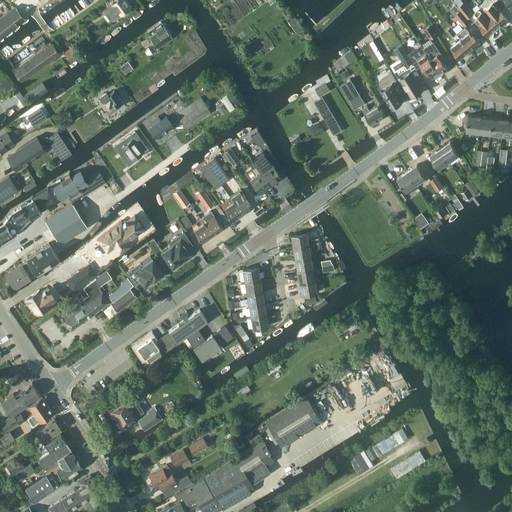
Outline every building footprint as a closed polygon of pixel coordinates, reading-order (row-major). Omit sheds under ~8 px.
[(109,8),(104,12),(108,18),(113,14),(115,15),(115,16),(118,17),(120,15),(124,12),(126,13),(127,11),(128,10),(131,7),(126,0),(110,0),(111,0),(110,1),(108,3),(107,6),(109,8)] [(484,0),(479,5),(480,7),(483,10),(497,27),(508,19),(498,7),(494,2),(496,0),(484,0)] [(457,7),(467,19),(473,14),(463,2),(457,7)] [(0,38),(24,19),(22,16),(14,7),(0,17),(0,38)] [(474,18),(488,35),(497,27),(483,10),(480,7),(476,11),(475,13),(477,15),(474,18)] [(469,22),(459,11),(454,15),(463,26),(469,22)] [(171,36),(161,22),(148,31),(151,36),(157,46),(171,36)] [(423,29),(430,39),(436,35),(429,26),(423,29)] [(461,38),(470,50),(480,42),(471,30),(470,31),(466,26),(457,33),(457,32),(456,33),(461,38)] [(446,31),(451,38),(456,34),(450,27),(446,31)] [(470,50),(461,38),(451,46),(460,58),(470,50)] [(433,41),(424,48),(431,58),(440,72),(441,74),(447,70),(446,68),(447,67),(443,60),(445,59),(433,41)] [(21,80),(59,53),(51,43),(14,69),(21,80)] [(71,62),(80,55),(72,44),(63,52),(71,62)] [(405,65),(394,72),(402,85),(404,83),(411,95),(412,94),(413,96),(419,93),(418,91),(422,88),(417,80),(422,77),(408,53),(402,44),(395,48),(405,65)] [(421,44),(408,53),(422,77),(422,78),(430,73),(433,77),(435,76),(436,78),(441,74),(440,72),(431,58),(424,48),(421,44)] [(155,54),(149,46),(144,49),(150,57),(155,54)] [(125,73),(133,67),(128,60),(120,66),(125,73)] [(400,102),(403,100),(399,93),(403,90),(392,71),(383,77),(382,77),(381,78),(381,79),(380,80),(380,81),(380,82),(380,83),(381,84),(381,85),(383,88),(380,89),(391,107),(394,105),(394,106),(400,103),(400,102)] [(0,74),(0,82),(6,91),(13,86),(4,72),(0,74)] [(326,82),(331,80),(327,74),(316,81),(319,86),(315,88),(319,95),(330,89),(326,82)] [(351,78),(340,85),(355,109),(365,102),(351,78)] [(101,100),(99,101),(104,108),(106,106),(110,112),(117,107),(123,103),(119,97),(114,90),(108,95),(106,92),(99,97),(101,100)] [(18,91),(0,103),(5,109),(15,103),(16,104),(17,104),(20,107),(26,102),(18,91)] [(176,113),(186,129),(211,113),(201,97),(176,113)] [(334,133),(341,129),(322,97),(315,101),(334,133)] [(372,124),(386,115),(379,103),(370,109),(367,106),(363,108),(365,112),(372,124)] [(40,108),(28,116),(34,125),(46,117),(40,108)] [(478,132),(480,116),(468,115),(466,130),(478,132)] [(154,125),(150,128),(156,136),(161,132),(162,133),(163,133),(162,132),(166,129),(167,130),(167,129),(167,128),(172,124),(166,116),(161,120),(158,116),(151,121),(154,125)] [(480,116),(478,132),(490,133),(492,118),(480,116)] [(492,118),(490,133),(502,135),(504,119),(492,118)] [(511,120),(504,119),(502,135),(511,135),(511,120)] [(63,133),(69,142),(73,139),(67,130),(63,133)] [(7,147),(14,142),(6,131),(0,134),(0,153),(8,149),(7,147)] [(57,131),(48,137),(60,156),(69,150),(57,131)] [(124,143),(119,147),(126,156),(128,154),(132,159),(133,159),(142,152),(147,148),(135,131),(127,137),(122,140),(124,143)] [(259,144),(264,141),(258,131),(257,131),(260,136),(256,139),(259,144)] [(299,135),(293,139),(295,143),(295,144),(302,140),(299,135)] [(20,151),(9,158),(16,169),(36,156),(35,154),(44,148),(36,137),(18,149),(20,151)] [(440,148),(449,161),(459,154),(451,141),(440,148)] [(240,161),(231,148),(224,152),(234,165),(240,161)] [(449,161),(440,148),(430,155),(439,168),(449,161)] [(263,151),(252,159),(256,165),(261,173),(269,184),(270,185),(278,180),(277,178),(281,176),(274,166),(276,166),(275,165),(274,166),(263,151)] [(206,163),(221,183),(228,178),(214,158),(206,163)] [(221,183),(206,163),(200,168),(214,188),(221,183)] [(406,171),(415,184),(426,177),(417,164),(406,171)] [(269,184),(256,165),(251,168),(255,174),(250,178),(259,191),(269,184)] [(61,180),(54,185),(62,198),(70,194),(70,195),(79,189),(78,189),(80,188),(81,189),(88,185),(79,170),(70,175),(69,173),(60,179),(61,180)] [(415,184),(406,171),(397,178),(406,191),(415,184)] [(0,201),(18,190),(9,175),(0,181),(3,185),(0,187),(0,201)] [(442,186),(436,176),(431,180),(437,190),(442,186)] [(88,185),(81,189),(84,195),(99,185),(96,180),(88,185)] [(478,192),(470,180),(465,184),(468,188),(473,195),(478,192)] [(200,217),(212,235),(223,227),(214,214),(213,216),(210,211),(216,207),(202,188),(196,192),(208,210),(201,215),(202,216),(200,217)] [(240,188),(230,196),(242,214),(253,206),(240,188)] [(461,193),(466,200),(473,195),(468,188),(461,193)] [(188,202),(178,189),(173,193),(183,206),(188,202)] [(451,199),(452,200),(458,210),(463,206),(455,194),(451,196),(452,198),(451,199)] [(233,220),(242,214),(230,196),(228,197),(231,202),(223,207),(233,220)] [(33,199),(12,212),(22,227),(22,228),(32,219),(39,215),(38,213),(40,211),(33,199)] [(452,200),(448,203),(454,212),(458,210),(452,200)] [(72,202),(45,219),(56,237),(63,239),(86,225),(72,202)] [(446,213),(441,207),(435,211),(440,217),(446,213)] [(5,222),(0,225),(0,244),(13,236),(12,234),(16,231),(17,231),(18,230),(17,230),(22,227),(12,212),(9,217),(5,222)] [(421,212),(413,218),(421,228),(429,222),(421,212)] [(212,235),(200,217),(198,219),(201,224),(193,229),(202,242),(212,235)] [(98,239),(107,251),(115,245),(119,250),(127,244),(126,242),(140,231),(130,219),(126,222),(125,221),(123,222),(122,220),(98,239)] [(192,244),(183,232),(170,241),(172,244),(162,251),(172,266),(190,253),(186,248),(192,244)] [(306,232),(291,235),(293,247),(308,244),(306,232)] [(49,242),(27,256),(28,259),(37,272),(59,258),(58,256),(57,255),(49,242)] [(308,244),(293,247),(295,259),(310,256),(308,244)] [(310,256),(295,259),(297,270),(312,268),(315,267),(314,261),(311,262),(310,256)] [(127,272),(135,284),(141,280),(144,285),(162,272),(152,258),(142,265),(140,262),(127,272)] [(28,259),(6,273),(14,286),(37,272),(28,259)] [(245,281),(260,278),(258,266),(243,268),(245,281)] [(312,268),(297,270),(299,282),(315,280),(312,268)] [(81,302),(62,316),(71,330),(108,301),(99,288),(98,287),(112,277),(107,271),(84,288),(90,295),(87,297),(85,298),(82,294),(78,297),(81,302)] [(79,271),(71,277),(78,286),(86,281),(79,271)] [(125,283),(109,296),(112,301),(111,302),(118,311),(136,296),(129,288),(133,285),(128,278),(123,281),(125,283)] [(260,278),(245,281),(247,292),(262,290),(260,278)] [(315,280),(299,282),(301,294),(317,292),(315,280)] [(41,292),(39,289),(26,298),(35,312),(55,299),(48,288),(41,292)] [(262,290),(247,292),(249,304),(264,302),(262,290)] [(316,303),(315,296),(304,299),(305,305),(316,303)] [(264,302),(249,304),(251,316),(266,314),(264,302)] [(358,306),(330,325),(346,352),(374,333),(358,306)] [(184,320),(169,331),(176,340),(185,334),(190,340),(192,343),(192,344),(201,357),(219,344),(232,336),(225,325),(212,334),(205,340),(200,333),(196,327),(206,319),(199,309),(192,315),(188,317),(186,314),(188,313),(186,311),(179,315),(181,318),(182,317),(184,320)] [(266,314),(251,316),(253,328),(268,326),(266,314)] [(241,325),(236,329),(241,337),(246,333),(241,325)] [(151,336),(137,346),(144,356),(146,356),(149,360),(173,343),(176,341),(176,340),(169,331),(168,330),(154,341),(151,336)] [(17,393),(25,405),(40,394),(32,383),(18,392),(18,393),(17,393)] [(25,405),(17,393),(15,395),(14,393),(1,402),(10,415),(25,405)] [(40,422),(53,413),(41,396),(28,405),(33,413),(27,417),(32,425),(39,420),(40,422)] [(306,396),(266,421),(281,445),(321,421),(306,396)] [(125,399),(109,409),(120,426),(136,416),(143,411),(138,402),(130,407),(125,399)] [(149,413),(139,420),(144,429),(145,429),(161,418),(154,407),(147,412),(149,413)] [(25,419),(19,411),(14,415),(12,414),(0,422),(0,436),(5,443),(14,436),(9,430),(25,419)] [(54,418),(35,431),(41,440),(42,441),(61,428),(54,418)] [(47,446),(50,451),(66,440),(61,432),(38,446),(40,450),(47,446)] [(168,504),(159,509),(160,511),(197,511),(220,505),(222,509),(249,493),(249,492),(255,489),(253,485),(248,477),(272,461),(266,452),(270,450),(265,443),(263,439),(259,433),(250,439),(253,445),(252,445),(234,457),(225,462),(209,472),(197,480),(174,494),(174,495),(177,500),(169,505),(168,504)] [(202,436),(188,445),(193,454),(208,445),(202,436)] [(239,437),(232,440),(236,450),(244,446),(239,437)] [(55,458),(71,448),(66,440),(50,451),(39,458),(44,466),(55,458)] [(46,473),(25,487),(34,500),(36,498),(36,499),(50,489),(54,486),(54,485),(53,484),(62,478),(63,479),(83,466),(77,456),(76,457),(71,448),(55,458),(58,462),(44,471),(46,473)] [(183,449),(170,456),(176,465),(181,462),(181,464),(184,468),(191,463),(183,449)] [(30,464),(15,474),(19,480),(34,470),(30,464)] [(162,467),(149,474),(156,485),(159,483),(162,489),(165,495),(190,480),(187,474),(176,481),(169,468),(167,464),(162,467)] [(103,502),(106,500),(98,487),(91,474),(79,481),(82,487),(48,507),(51,511),(68,511),(86,502),(86,503),(85,504),(89,510),(94,507),(103,502)] [(268,511),(292,511),(296,510),(293,504),(288,506),(285,501),(268,510),(268,511)]
